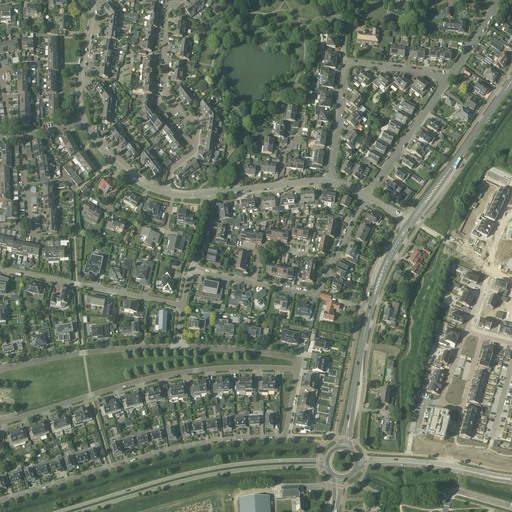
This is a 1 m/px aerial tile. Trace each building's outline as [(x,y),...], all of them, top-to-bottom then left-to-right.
[(54,9),(54,6),(66,6),(66,0),(53,0),(54,2),(48,3),(49,10),(54,9)] [(148,8),(147,10),(159,11),(160,5),(157,5),(158,1),(148,0),(146,0),(146,3),(152,4),(152,7),(150,8),(148,8)] [(204,4),(198,0),(196,2),(195,1),(194,2),(193,1),(190,3),(196,10),(198,8),(200,11),(205,7),(203,5),(204,4)] [(104,9),(108,14),(114,9),(115,8),(117,6),(116,5),(114,7),(115,7),(114,8),(109,2),(106,4),(108,6),(104,9)] [(194,12),(196,10),(190,3),(187,5),(189,8),(185,11),(191,18),(196,14),(194,12)] [(32,18),(32,14),(41,14),(41,5),(28,6),(28,11),(23,11),(23,19),(28,19),(28,18),(32,18)] [(119,8),(117,6),(115,8),(114,9),(108,14),(110,17),(121,14),(122,14),(118,10),(117,11),(116,10),(116,11),(115,10),(116,9),(116,10),(119,8)] [(453,18),(454,9),(445,8),(444,17),(453,18)] [(0,21),(10,22),(10,24),(15,24),(15,17),(10,17),(10,12),(1,12),(1,15),(0,15),(0,21)] [(121,14),(110,17),(110,22),(118,23),(119,23),(122,23),(122,21),(120,21),(121,14)] [(66,36),(66,31),(69,31),(68,19),(60,19),(60,31),(51,31),(51,35),(58,36),(66,36)] [(178,23),(177,28),(187,29),(187,23),(187,21),(187,20),(176,19),(175,23),(178,23)] [(458,32),(458,33),(464,33),(465,21),(459,21),(459,22),(444,21),(444,30),(458,32)] [(187,29),(177,28),(177,33),(174,32),(173,37),(182,38),(183,35),(186,35),(187,29)] [(358,32),(357,42),(377,44),(378,30),(373,29),(373,33),(358,32)] [(324,45),(323,51),(330,51),(330,48),(335,49),(336,44),(337,44),(337,40),(334,40),(328,40),(327,45),(325,44),(324,45)] [(494,40),(492,43),(501,49),(503,46),(511,52),(511,42),(510,42),(508,45),(507,44),(507,45),(501,41),(500,43),(494,40)] [(178,50),(187,51),(188,48),(191,48),(192,42),(182,41),(181,46),(179,45),(178,50)] [(499,52),(501,49),(492,43),(490,46),(499,52)] [(407,54),(408,48),(408,45),(398,44),(398,47),(398,48),(397,57),(403,58),(404,54),(407,54)] [(152,47),(140,45),(140,48),(142,48),(143,46),(144,47),(143,52),(138,51),(138,54),(147,56),(147,52),(151,53),(152,47)] [(389,56),(397,57),(398,48),(393,48),(393,46),(391,46),(389,56)] [(413,49),(408,48),(407,54),(410,54),(409,58),(416,59),(417,50),(413,50),(413,49)] [(427,56),(427,50),(424,50),(424,51),(419,51),(420,49),(417,49),(417,50),(416,59),(423,60),(423,56),(427,56)] [(430,51),(427,50),(427,56),(429,57),(429,59),(436,60),(437,51),(433,51),(433,49),(430,49),(430,51)] [(479,56),(481,52),(485,54),(486,53),(481,49),(475,58),(482,63),(484,60),(479,56)] [(187,54),(187,51),(178,50),(177,54),(180,54),(180,59),(189,60),(190,54),(187,54)] [(330,51),(323,51),(322,56),(323,57),(325,57),(325,61),(336,62),(336,61),(337,61),(337,58),(336,57),(337,55),(329,54),(330,51)] [(498,60),(505,65),(508,61),(506,60),(508,58),(501,53),(499,56),(500,57),(498,60)] [(502,68),(505,65),(498,60),(496,63),(489,58),(487,61),(499,70),(501,67),(502,68)] [(336,62),(325,61),(324,64),(322,64),(321,65),(321,70),(327,71),(327,68),(335,69),(335,67),(336,67),(337,63),(336,63),(336,62)] [(175,73),(184,74),(185,68),(182,67),(183,63),(181,63),(181,64),(173,63),(172,68),(175,68),(175,73)] [(485,78),(492,83),(497,76),(490,71),(487,69),(483,76),(485,78)] [(327,71),(321,70),(320,76),(321,77),(323,77),(322,81),(333,82),(333,81),(334,81),(335,77),(334,77),(334,75),(327,74),(327,71)] [(183,82),(184,74),(175,73),(174,77),(171,77),(171,81),(182,83),(183,82)] [(359,87),(362,84),(368,76),(363,73),(360,77),(358,75),(353,81),(359,87)] [(371,79),(368,76),(362,84),(368,89),(372,84),(377,77),(375,75),(371,79)] [(379,79),(377,77),(372,84),(378,89),(380,86),(386,78),(382,75),(379,79)] [(390,81),(386,78),(380,86),(387,91),(390,86),(396,79),(393,77),(390,81)] [(398,81),(396,79),(390,86),(397,91),(399,88),(405,80),(401,77),(398,81)] [(409,83),(405,80),(399,88),(405,93),(409,88),(414,81),(412,79),(409,83)] [(416,83),(414,81),(409,88),(415,93),(424,82),(420,79),(416,83)] [(333,82),(322,81),(322,84),(320,84),(319,85),(318,90),(324,91),(325,88),(332,89),(333,87),(334,83),(333,83),(333,82)] [(428,86),(424,82),(415,93),(422,98),(427,91),(425,89),(428,86)] [(484,96),(485,95),(486,94),(487,93),(487,91),(488,90),(476,82),(476,83),(475,82),(471,87),(475,89),(474,90),(477,92),(478,91),(484,96)] [(96,90),(99,93),(106,88),(107,86),(105,84),(103,84),(102,84),(101,84),(92,91),(93,93),(95,91),(96,90)] [(181,101),(189,95),(187,93),(189,91),(185,86),(178,92),(181,95),(178,97),(181,101)] [(109,91),(106,88),(99,93),(102,98),(112,91),(111,89),(109,91)] [(324,91),(318,90),(317,95),(318,97),(320,97),(320,101),(331,102),(331,101),(332,101),(332,97),(331,97),(332,95),(324,94),(324,91)] [(360,106),(365,99),(354,90),(352,93),(355,96),(352,100),(360,106)] [(112,91),(102,98),(105,102),(113,99),(109,94),(110,93),(111,94),(113,92),(112,91)] [(448,97),(457,103),(459,100),(450,93),(448,97)] [(190,97),(189,95),(181,101),(184,104),(186,102),(189,106),(197,100),(193,95),(190,97)] [(465,105),(474,111),(475,108),(476,109),(477,109),(477,108),(478,108),(478,107),(478,106),(478,105),(477,105),(474,103),(475,103),(474,102),(474,101),(471,99),(471,100),(469,98),(465,105)] [(115,99),(113,99),(105,102),(104,106),(116,107),(117,101),(117,99),(115,99)] [(201,111),(203,114),(211,109),(209,106),(211,104),(208,99),(200,105),(203,109),(201,111)] [(353,107),(351,109),(358,114),(363,108),(360,106),(352,100),(349,104),(353,107)] [(393,110),(399,113),(403,115),(405,112),(411,116),(415,108),(406,103),(407,102),(403,100),(399,107),(398,107),(394,107),(393,110)] [(331,102),(320,101),(319,104),(317,104),(316,105),(315,110),(322,111),(322,108),(330,109),(330,107),(331,107),(331,103),(331,102)] [(142,103),(139,103),(139,105),(142,105),(142,104),(143,104),(142,111),(151,109),(151,104),(143,103),(142,103)] [(287,114),(296,115),(297,109),(290,108),(290,107),(290,106),(289,105),(286,104),(285,105),(284,109),(285,110),(285,111),(287,111),(287,114)] [(466,123),(467,122),(468,122),(470,119),(471,119),(472,117),(471,116),(464,111),(465,110),(462,107),(456,115),(457,118),(461,121),(463,121),(463,120),(466,123)] [(153,112),(151,109),(142,111),(139,112),(143,116),(143,117),(142,118),(143,120),(153,112)] [(211,109),(203,114),(205,117),(206,116),(207,117),(208,116),(210,118),(217,117),(216,116),(219,114),(215,109),(213,111),(211,109)] [(353,114),(350,118),(357,124),(358,124),(362,118),(358,114),(351,109),(349,111),(353,114)] [(322,111),(315,110),(315,115),(316,117),(318,117),(317,122),(326,123),(326,124),(329,124),(329,120),(328,120),(329,115),(321,114),(322,111)] [(148,118),(151,122),(157,117),(153,112),(143,120),(145,121),(147,119),(147,118),(148,118)] [(392,119),(390,122),(396,125),(398,123),(404,126),(408,118),(403,115),(399,113),(395,121),(392,119)] [(293,122),(293,125),(299,126),(299,123),(295,122),(296,115),(287,114),(286,121),(293,122)] [(160,121),(157,117),(151,122),(154,126),(164,119),(163,117),(160,119),(161,120),(160,121)] [(206,126),(216,127),(221,128),(222,125),(219,122),(220,118),(217,118),(217,117),(210,118),(210,122),(209,122),(208,123),(207,123),(206,126)] [(350,125),(349,127),(355,133),(361,126),(358,124),(357,124),(350,118),(347,122),(350,125)] [(439,129),(442,131),(446,125),(437,118),(435,121),(433,119),(428,127),(436,133),(439,129)] [(164,119),(154,126),(153,128),(156,132),(164,126),(161,122),(162,122),(163,122),(166,120),(164,119)] [(381,130),(385,133),(389,135),(390,133),(397,136),(401,128),(396,125),(390,122),(389,121),(387,127),(381,129),(381,130)] [(166,136),(173,131),(176,129),(175,127),(173,129),(172,130),(169,126),(163,131),(162,131),(162,132),(165,136),(166,136)] [(216,127),(206,126),(206,130),(209,130),(208,135),(218,136),(218,130),(215,130),(216,127)] [(109,138),(110,139),(120,132),(116,127),(109,132),(113,136),(112,137),(111,136),(109,138)] [(350,132),(347,136),(355,142),(360,136),(355,133),(349,127),(347,130),(350,132)] [(177,130),(176,129),(173,131),(166,136),(170,141),(177,136),(173,132),(175,131),(175,132),(177,130)] [(280,138),(279,140),(281,140),(281,141),(287,142),(288,139),(284,138),(284,132),(275,130),(274,137),(280,138)] [(317,133),(316,140),(325,141),(327,131),(315,130),(315,133),(317,133)] [(123,137),(120,132),(110,139),(111,141),(113,139),(114,138),(117,142),(119,140),(123,137)] [(63,143),(72,139),(69,133),(65,136),(60,138),(63,143)] [(376,142),(378,143),(382,145),(383,142),(390,146),(394,138),(389,135),(385,133),(381,140),(378,139),(376,142)] [(428,145),(430,141),(432,143),(437,137),(431,133),(429,136),(424,133),(419,139),(428,145)] [(125,135),(123,137),(119,140),(122,144),(121,145),(120,144),(118,146),(119,147),(123,145),(129,140),(125,135)] [(218,136),(208,135),(208,140),(205,139),(204,144),(213,145),(214,142),(217,142),(218,136)] [(169,146),(171,148),(180,141),(177,136),(170,141),(173,144),(169,146)] [(358,145),(355,142),(347,136),(344,140),(348,143),(346,146),(353,151),(358,145)] [(63,143),(66,148),(74,143),(72,139),(63,143)] [(133,145),(129,140),(123,145),(119,147),(121,149),(123,147),(122,146),(123,146),(126,150),(133,145)] [(325,141),(316,140),(315,147),(313,146),(312,149),(324,150),(324,148),(325,148),(325,141)] [(184,145),(180,141),(171,148),(172,149),(169,151),(172,155),(174,153),(176,156),(177,154),(178,155),(184,150),(182,147),(184,145)] [(422,159),(425,154),(428,149),(418,142),(411,151),(422,159)] [(66,148),(68,153),(77,148),(74,143),(66,148)] [(369,151),(371,152),(375,155),(377,152),(383,155),(387,147),(382,145),(378,143),(374,150),(371,149),(369,151)] [(134,144),(133,145),(126,150),(129,153),(125,155),(127,157),(135,150),(140,147),(138,145),(136,147),(134,144)] [(204,144),(204,147),(205,147),(205,148),(207,148),(207,150),(206,149),(206,152),(212,155),(217,158),(217,157),(218,156),(218,155),(218,154),(218,153),(215,152),(216,148),(213,148),(213,145),(204,144)] [(141,149),(140,147),(135,150),(127,157),(128,158),(131,156),(134,159),(141,153),(139,150),(141,149)] [(272,155),(273,148),(264,147),(263,154),(270,155),(270,158),(276,158),(276,155),(272,155)] [(79,153),(77,148),(68,153),(71,158),(79,153)] [(324,150),(312,149),(312,153),(314,153),(313,159),(323,160),(324,154),(323,154),(324,150)] [(75,158),(78,163),(86,157),(83,152),(75,158)] [(136,168),(151,157),(154,155),(152,153),(149,155),(147,152),(141,157),(143,160),(135,167),(136,168)] [(217,158),(212,155),(206,152),(204,153),(205,153),(204,154),(203,152),(202,153),(201,152),(198,154),(200,157),(197,159),(201,163),(202,164),(202,165),(203,165),(204,165),(205,164),(206,164),(207,164),(208,163),(209,163),(208,162),(211,159),(213,162),(214,161),(215,160),(216,160),(216,159),(217,158)] [(380,157),(375,155),(371,152),(367,160),(364,159),(363,160),(362,161),(362,162),(368,165),(370,162),(376,165),(380,157)] [(411,155),(410,158),(407,157),(402,164),(411,170),(416,163),(419,165),(421,162),(411,155)] [(86,157),(78,163),(82,167),(89,161),(86,157)] [(154,162),(151,157),(136,168),(138,170),(146,164),(148,167),(154,162)] [(289,169),(296,170),(297,161),(291,160),(291,158),(288,157),(286,168),(289,169)] [(323,160),(313,159),(313,165),(310,165),(310,168),(316,169),(316,166),(322,167),(323,160)] [(304,162),(297,161),(296,170),(303,171),(306,171),(307,160),(304,162)] [(89,161),(82,167),(85,171),(93,165),(89,161)] [(158,167),(152,172),(155,177),(162,172),(160,170),(165,166),(167,168),(170,166),(166,161),(161,165),(159,166),(158,167)] [(187,162),(195,172),(196,171),(197,171),(199,169),(199,168),(194,162),(191,164),(189,161),(187,162)] [(156,164),(154,162),(148,167),(152,172),(158,167),(159,166),(161,165),(159,162),(156,164)] [(187,168),(185,169),(190,175),(190,176),(195,173),(195,172),(187,162),(185,163),(187,166),(187,168)] [(241,175),(248,176),(249,167),(242,166),(243,164),(239,163),(239,169),(242,170),(241,175)] [(258,172),(259,163),(255,163),(253,164),(253,168),(249,167),(248,176),(254,177),(255,171),(258,172)] [(269,164),(259,163),(258,172),(261,172),(261,173),(268,174),(269,164)] [(276,165),(269,164),(268,174),(274,175),(275,169),(278,169),(279,164),(276,163),(276,165)] [(355,172),(357,167),(358,166),(355,164),(353,167),(346,163),(341,172),(349,176),(352,170),(355,172)] [(66,172),(71,168),(67,164),(63,167),(66,172)] [(96,170),(93,165),(85,171),(88,176),(96,170)] [(365,171),(357,167),(355,172),(352,176),(360,181),(363,175),(366,176),(369,170),(366,169),(365,171)] [(179,168),(178,169),(179,172),(180,173),(185,179),(190,175),(185,169),(183,170),(181,170),(179,168)] [(177,185),(185,179),(180,173),(179,172),(178,169),(176,171),(178,174),(175,176),(176,178),(173,180),(177,185)] [(402,182),(404,179),(407,180),(411,174),(406,170),(404,173),(398,170),(396,173),(397,173),(395,177),(402,182)] [(78,177),(73,181),(78,186),(83,182),(78,177)] [(110,191),(114,187),(111,184),(113,182),(108,178),(107,180),(106,179),(98,187),(106,194),(109,190),(110,191)] [(397,192),(399,193),(403,187),(397,183),(395,186),(389,183),(385,189),(393,193),(395,195),(397,192)] [(501,189),(498,194),(506,198),(509,193),(501,189)] [(139,215),(143,205),(139,202),(141,199),(136,197),(129,193),(124,202),(135,208),(136,208),(137,209),(135,213),(139,215)] [(301,201),(297,202),(298,207),(298,209),(304,208),(304,203),(307,203),(307,193),(300,194),(301,201)] [(314,206),(317,206),(318,199),(314,199),(313,193),(307,193),(307,203),(311,202),(311,206),(314,206)] [(320,206),(323,206),(324,203),(327,203),(329,194),(322,193),(322,197),(318,197),(318,199),(317,206),(320,206)] [(336,196),(329,194),(327,203),(331,204),(330,208),(336,209),(338,202),(335,201),(336,196)] [(498,194),(496,199),(504,203),(506,198),(498,194)] [(281,205),(277,205),(278,207),(278,208),(278,212),(282,212),(282,211),(285,210),(284,207),(288,206),(287,202),(287,197),(280,198),(281,205)] [(287,202),(288,206),(292,206),(292,210),(298,209),(298,207),(297,202),(294,202),(293,197),(287,197),(287,202)] [(344,208),(342,213),(345,215),(351,201),(344,198),(340,206),(344,208)] [(278,207),(277,205),(274,206),(274,199),(267,200),(268,209),(272,208),(273,212),(275,212),(275,213),(278,212),(278,208),(278,207)] [(496,199),(493,204),(502,207),(504,203),(496,199)] [(254,200),(247,201),(248,208),(248,211),(255,210),(255,213),(259,213),(258,208),(258,205),(255,206),(254,200)] [(258,208),(259,213),(259,214),(265,213),(265,209),(268,209),(267,200),(261,200),(262,207),(258,208)] [(241,207),(238,208),(240,224),(245,224),(245,221),(243,222),(242,212),(248,211),(248,208),(247,201),(241,202),(241,207)] [(229,213),(232,213),(231,206),(232,206),(231,202),(225,203),(226,207),(219,208),(220,214),(229,213)] [(93,206),(87,203),(84,210),(89,213),(86,219),(89,220),(90,218),(97,222),(102,213),(92,208),(93,206)] [(145,205),(143,210),(147,212),(148,211),(153,212),(152,215),(156,216),(155,219),(159,220),(160,217),(162,212),(158,211),(160,206),(151,204),(150,204),(147,203),(146,205),(145,205)] [(493,204),(491,208),(499,212),(502,207),(493,204)] [(491,208),(489,213),(497,217),(499,212),(491,208)] [(186,211),(179,210),(178,223),(185,224),(185,223),(188,223),(187,225),(194,226),(195,222),(193,221),(192,221),(193,217),(186,216),(186,211)] [(220,214),(221,221),(227,220),(228,224),(234,224),(233,219),(232,213),(229,213),(220,214)] [(374,224),(376,220),(379,222),(382,217),(376,214),(375,216),(369,213),(365,219),(374,224)] [(489,213),(486,218),(494,222),(497,217),(489,213)] [(480,217),(479,220),(482,222),(480,226),(490,231),(490,230),(491,231),(493,228),(492,227),(492,226),(485,223),(487,220),(480,217)] [(111,219),(107,228),(114,230),(115,228),(123,231),(124,229),(126,229),(127,229),(128,226),(128,225),(125,225),(126,224),(122,222),(123,221),(118,219),(118,221),(114,219),(114,221),(111,219)] [(291,238),(296,239),(299,225),(297,224),(296,229),(293,229),(291,238)] [(225,235),(228,235),(230,226),(222,225),(222,228),(218,227),(218,228),(217,233),(225,235)] [(358,233),(367,237),(368,234),(371,235),(373,230),(365,226),(364,229),(361,227),(358,233)] [(474,230),(472,234),(478,237),(480,233),(487,237),(488,236),(489,236),(490,233),(489,232),(490,231),(480,226),(478,226),(475,230),(474,230)] [(240,241),(245,242),(247,233),(242,232),(243,230),(241,229),(242,228),(239,227),(238,235),(241,236),(240,241)] [(265,239),(271,240),(273,231),(273,228),(271,227),(270,231),(267,230),(265,239)] [(157,244),(158,241),(155,240),(157,234),(151,232),(151,231),(143,229),(141,236),(147,238),(145,245),(148,246),(148,247),(152,248),(153,245),(151,245),(152,243),(157,244)] [(306,231),(304,231),(302,240),(307,241),(308,236),(311,236),(312,230),(307,229),(306,231)] [(219,240),(219,243),(226,245),(228,235),(225,235),(217,233),(216,240),(219,240)] [(358,233),(355,240),(358,241),(357,244),(358,244),(364,247),(365,248),(367,243),(365,241),(367,237),(358,233)] [(191,236),(183,234),(182,238),(178,237),(177,239),(169,237),(168,241),(170,241),(167,251),(174,253),(175,250),(181,252),(184,241),(189,242),(191,236)] [(58,242),(58,247),(58,249),(59,259),(59,262),(60,262),(60,259),(65,259),(69,259),(68,249),(64,249),(62,249),(62,247),(60,247),(60,242),(58,242)] [(351,245),(348,251),(356,255),(358,251),(362,253),(364,247),(358,244),(356,248),(351,245)] [(208,255),(216,257),(217,254),(220,255),(222,248),(221,248),(218,248),(216,247),(215,250),(209,249),(208,255)] [(412,258),(421,263),(426,255),(426,254),(428,255),(430,252),(424,249),(422,252),(424,253),(421,256),(415,253),(412,258)] [(238,259),(248,261),(249,256),(243,255),(244,251),(237,250),(236,256),(239,257),(238,259)] [(348,251),(345,257),(350,259),(349,262),(355,265),(358,260),(354,258),(356,255),(348,251)] [(215,263),(216,257),(208,255),(207,261),(213,262),(212,265),(220,267),(220,264),(215,263)] [(85,270),(84,275),(89,277),(90,274),(93,275),(93,276),(94,275),(97,276),(97,277),(98,276),(100,276),(103,259),(96,257),(95,263),(92,263),(91,267),(85,266),(84,270),(85,270)] [(419,272),(422,266),(420,265),(421,263),(412,258),(409,262),(415,266),(414,269),(419,272)] [(308,266),(316,268),(317,262),(310,261),(310,259),(307,259),(307,263),(309,264),(308,266)] [(134,269),(133,277),(136,278),(136,279),(141,280),(141,282),(144,283),(145,281),(149,281),(153,264),(145,262),(143,270),(139,268),(138,270),(134,269)] [(339,269),(347,273),(350,267),(352,268),(353,265),(348,263),(346,266),(342,263),(341,264),(340,264),(339,267),(339,268),(339,269)] [(266,275),(271,276),(272,272),(273,267),(274,264),(272,264),(272,267),(267,266),(266,275)] [(122,280),(123,275),(128,276),(131,266),(125,265),(123,272),(120,272),(120,271),(116,271),(112,270),(110,279),(114,280),(114,281),(118,282),(118,280),(121,281),(122,280)] [(246,272),(247,267),(237,265),(236,270),(234,270),(233,273),(241,275),(242,271),(246,272)] [(171,269),(173,270),(172,278),(176,279),(176,277),(179,277),(180,272),(175,272),(175,267),(172,266),(171,269)] [(292,268),(291,271),(289,270),(287,279),(292,280),(293,275),(296,276),(298,269),(292,268)] [(344,278),(347,273),(339,269),(338,269),(336,272),(337,273),(336,274),(341,276),(340,279),(345,282),(347,279),(344,278)] [(165,282),(163,290),(165,290),(165,292),(169,293),(170,291),(171,292),(172,291),(173,291),(173,288),(172,288),(173,283),(169,282),(169,278),(170,278),(172,271),(165,270),(163,277),(164,277),(163,281),(165,282)] [(463,279),(462,282),(467,285),(469,282),(476,285),(479,278),(474,277),(474,276),(471,275),(466,273),(464,279),(463,279)] [(347,284),(339,281),(338,284),(335,282),(332,289),(336,291),(336,292),(339,294),(341,289),(344,290),(347,284)] [(497,281),(494,287),(499,289),(497,294),(503,297),(508,285),(507,285),(507,284),(504,282),(503,283),(497,281)] [(199,285),(197,296),(201,297),(208,299),(209,299),(212,283),(204,282),(204,286),(199,285)] [(212,283),(209,299),(216,300),(220,301),(223,290),(218,289),(219,285),(212,283)] [(44,292),(41,291),(42,287),(28,284),(26,293),(35,294),(34,299),(43,301),(44,292)] [(238,305),(238,304),(239,300),(240,298),(242,296),(243,294),(241,291),(239,291),(239,288),(238,286),(235,286),(233,287),(232,290),(233,292),(235,292),(234,295),(233,294),(231,296),(230,298),(229,303),(238,305)] [(461,288),(460,292),(464,293),(462,298),(461,298),(471,302),(474,297),(466,294),(467,291),(461,288)] [(65,307),(66,304),(67,305),(68,301),(69,301),(70,297),(69,296),(70,292),(62,290),(60,297),(58,297),(58,296),(52,295),(50,303),(56,304),(56,302),(59,302),(59,303),(61,304),(60,306),(61,307),(64,308),(65,307)] [(254,299),(255,301),(258,301),(257,304),(259,306),(261,307),(264,305),(264,303),(262,300),(261,300),(262,298),(263,298),(265,297),(266,294),(264,292),(262,291),(259,293),(259,295),(257,295),(254,296),(254,299)] [(239,300),(238,304),(242,305),(244,308),(247,308),(249,307),(249,304),(249,303),(248,302),(247,302),(247,299),(249,300),(251,298),(251,296),(250,293),(247,292),(245,294),(244,297),(242,296),(240,298),(239,300)] [(489,301),(487,304),(488,304),(488,305),(494,308),(498,297),(492,294),(489,301)] [(88,299),(87,303),(90,304),(90,305),(104,308),(102,316),(107,317),(107,316),(112,317),(114,307),(108,305),(108,306),(105,305),(106,299),(92,296),(92,298),(88,297),(87,299),(88,299)] [(290,312),(291,307),(287,306),(288,301),(286,301),(287,298),(276,296),(275,304),(282,306),(281,311),(286,312),(286,311),(290,312)] [(456,302),(455,306),(461,308),(462,305),(469,308),(471,302),(461,298),(462,298),(459,297),(457,303),(456,302)] [(143,319),(144,314),(139,313),(139,314),(137,313),(138,305),(134,304),(134,305),(129,304),(129,303),(124,302),(124,307),(125,307),(124,311),(130,312),(134,313),(134,316),(138,318),(143,319)] [(310,318),(312,309),(305,307),(306,304),(298,302),(296,316),(302,317),(303,316),(310,318)] [(333,322),(335,315),(332,315),(333,309),(336,310),(339,310),(340,306),(335,305),(335,304),(328,302),(327,306),(328,306),(326,313),(325,313),(323,319),(333,322)] [(386,310),(385,316),(396,318),(399,305),(393,303),(392,306),(395,307),(394,312),(386,310)] [(155,318),(155,326),(156,327),(159,327),(159,331),(166,331),(167,313),(166,313),(162,313),(162,310),(162,309),(156,309),(156,313),(160,313),(159,319),(155,318)] [(452,314),(450,320),(462,325),(464,319),(456,316),(458,313),(452,310),(450,314),(452,314)] [(390,327),(395,328),(396,324),(397,318),(396,318),(385,316),(384,321),(391,323),(390,327)] [(122,335),(132,334),(132,335),(136,335),(136,334),(139,334),(139,327),(142,327),(142,320),(135,320),(135,325),(131,325),(132,328),(122,329),(122,335)] [(204,334),(205,334),(205,321),(199,320),(199,321),(200,321),(199,323),(190,322),(189,330),(197,330),(197,332),(197,333),(201,334),(204,334)] [(227,335),(233,336),(234,328),(232,327),(232,325),(228,325),(228,321),(217,320),(215,334),(216,334),(216,335),(224,335),(224,334),(227,334),(227,335)] [(481,320),(478,327),(483,329),(483,328),(489,330),(492,324),(481,320)] [(501,323),(499,334),(505,335),(508,325),(501,323)] [(74,334),(72,326),(67,326),(67,327),(65,327),(64,325),(57,326),(57,328),(55,328),(57,336),(58,336),(59,342),(64,342),(70,341),(70,335),(69,335),(74,334)] [(92,330),(93,338),(102,337),(102,334),(108,334),(107,326),(96,327),(96,329),(92,330)] [(446,331),(444,336),(445,336),(457,340),(457,341),(459,335),(451,332),(453,329),(447,327),(445,330),(446,331)] [(33,343),(34,349),(40,347),(39,347),(46,345),(44,338),(50,337),(48,329),(43,330),(44,330),(45,332),(41,333),(42,337),(32,339),(33,342),(32,342),(32,343),(33,343)] [(247,331),(245,331),(244,337),(246,337),(246,338),(255,339),(255,338),(260,338),(260,333),(264,334),(263,337),(268,338),(269,330),(264,329),(264,331),(261,330),(261,329),(256,329),(256,330),(252,329),(252,330),(247,330),(247,331)] [(283,332),(281,342),(287,343),(287,342),(292,343),(291,344),(297,345),(299,338),(308,340),(309,334),(301,332),(300,336),(299,336),(293,334),(293,335),(289,334),(283,332)] [(440,340),(439,344),(446,346),(447,343),(455,346),(457,341),(457,340),(445,336),(443,341),(440,340)] [(1,341),(4,354),(8,353),(8,354),(23,351),(21,343),(7,347),(5,340),(1,341)] [(314,341),(312,348),(324,350),(325,343),(314,341)] [(485,347),(483,353),(483,352),(492,355),(494,349),(490,348),(486,347),(485,347)] [(435,361),(433,364),(441,367),(442,364),(447,366),(448,363),(449,360),(451,355),(444,353),(442,358),(439,357),(437,362),(435,361)] [(315,358),(314,365),(324,367),(326,361),(328,361),(329,358),(322,357),(322,360),(315,358)] [(480,366),(479,367),(480,367),(481,367),(485,368),(484,371),(490,373),(491,369),(489,369),(490,363),(481,361),(480,364),(479,366),(480,366)] [(314,365),(313,371),(319,372),(319,375),(325,376),(325,373),(323,373),(324,367),(314,365)] [(434,371),(432,377),(433,377),(443,380),(445,375),(434,371)] [(306,376),(305,382),(316,384),(317,378),(306,376)] [(433,377),(432,382),(441,385),(442,385),(443,380),(433,377)] [(269,380),(268,392),(278,393),(278,385),(274,385),(275,380),(268,379),(268,380),(269,380)] [(213,394),(223,393),(222,380),(219,380),(219,381),(216,381),(216,385),(213,386),(213,394)] [(222,380),(223,393),(232,392),(232,384),(229,385),(228,381),(225,381),(225,380),(222,380)] [(236,392),(245,392),(245,380),(239,380),(239,384),(236,384),(236,392)] [(245,380),(245,392),(245,393),(255,393),(255,384),(252,384),(251,380),(245,380)] [(268,394),(268,392),(269,380),(268,380),(262,380),(262,384),(259,384),(258,394),(268,394)] [(199,383),(201,395),(210,394),(209,386),(206,386),(205,382),(199,383)] [(305,382),(304,388),(311,390),(311,393),(317,394),(318,390),(315,390),(316,384),(305,382)] [(430,386),(440,390),(442,385),(441,385),(432,382),(430,386)] [(201,396),(201,395),(199,383),(193,384),(193,388),(190,388),(191,396),(194,396),(194,397),(201,396)] [(176,387),(178,398),(178,400),(188,398),(186,389),(183,389),(182,385),(176,387)] [(429,386),(427,391),(438,395),(440,390),(430,386),(429,386)] [(169,400),(178,398),(176,387),(170,388),(171,392),(167,392),(169,400)] [(393,414),(394,407),(392,407),(394,399),(390,398),(391,390),(382,388),(379,404),(389,406),(388,413),(393,414)] [(153,390),(156,402),(165,400),(163,393),(160,393),(159,390),(157,390),(156,389),(153,390)] [(156,404),(156,402),(153,390),(150,391),(150,392),(147,392),(148,396),(145,397),(147,405),(150,404),(150,405),(156,404)] [(303,394),(301,400),(313,402),(314,397),(316,397),(317,394),(311,393),(310,396),(303,394)] [(131,397),(134,410),(143,407),(141,398),(138,399),(137,395),(131,397)] [(125,412),(134,410),(131,397),(125,398),(126,402),(123,403),(125,412)] [(301,400),(300,406),(308,408),(307,411),(313,412),(314,409),(311,408),(313,402),(301,400)] [(109,403),(112,414),(121,412),(119,404),(116,405),(114,401),(109,403)] [(112,414),(109,403),(108,402),(102,404),(104,409),(101,410),(103,417),(112,414)] [(469,407),(467,413),(467,412),(476,415),(478,410),(480,410),(481,407),(475,405),(474,408),(469,407)] [(83,423),(92,421),(90,413),(87,414),(85,409),(79,411),(79,412),(83,423)] [(299,413),(298,419),(309,421),(310,415),(313,416),(313,412),(307,411),(306,414),(299,413)] [(434,411),(428,434),(435,436),(434,438),(444,441),(450,420),(447,420),(449,414),(448,414),(441,412),(441,413),(434,411)] [(84,425),(83,423),(79,412),(74,414),(75,418),(72,419),(74,428),(84,425)] [(277,421),(277,412),(273,412),(273,414),(265,414),(266,428),(267,428),(267,429),(273,428),(273,422),(277,421)] [(249,419),(249,415),(249,413),(244,414),(244,416),(235,416),(235,420),(235,424),(235,427),(245,427),(245,423),(249,423),(249,419)] [(258,415),(249,415),(249,419),(249,423),(249,426),(259,426),(259,422),(263,422),(263,413),(258,413),(258,415)] [(235,420),(235,416),(235,415),(234,415),(230,415),(230,417),(222,418),(224,431),(226,431),(226,432),(232,431),(231,424),(235,424),(235,420)] [(215,419),(206,420),(207,427),(207,431),(217,429),(217,426),(221,425),(220,416),(215,417),(215,419)] [(58,418),(62,431),(71,429),(68,420),(65,421),(64,417),(61,418),(61,417),(58,418)] [(53,434),(62,431),(58,418),(55,419),(55,420),(52,420),(53,424),(50,425),(53,434)] [(207,427),(206,420),(206,418),(201,419),(201,421),(192,422),(193,430),(193,433),(203,431),(203,428),(207,427)] [(298,419),(297,425),(304,426),(303,429),(310,431),(310,427),(308,427),(309,421),(298,419)] [(189,430),(193,430),(192,422),(192,420),(187,421),(187,423),(180,424),(182,437),(184,437),(184,438),(190,437),(189,430)] [(393,421),(385,420),(383,434),(390,435),(393,421)] [(36,425),(40,438),(47,436),(46,435),(49,434),(47,426),(44,427),(43,423),(36,425)] [(31,441),(40,438),(36,425),(31,427),(32,431),(29,432),(31,441)] [(175,433),(179,432),(177,425),(166,427),(169,440),(170,440),(171,441),(176,440),(175,433)] [(159,429),(150,431),(149,431),(151,439),(152,442),(162,440),(161,436),(165,435),(163,426),(158,427),(159,429)] [(149,431),(150,431),(149,429),(146,430),(144,431),(145,432),(136,435),(137,442),(138,446),(148,443),(147,440),(151,439),(149,431)] [(15,432),(19,445),(28,442),(26,433),(23,434),(21,430),(15,432)] [(10,447),(19,445),(15,432),(9,434),(11,438),(7,438),(8,440),(9,443),(10,447)] [(136,435),(135,433),(130,435),(131,436),(122,439),(121,439),(124,446),(125,450),(134,447),(133,443),(137,442),(136,435)] [(121,439),(122,439),(121,437),(117,439),(117,440),(110,443),(114,455),(116,455),(116,456),(122,454),(120,448),(124,446),(121,439)] [(88,449),(90,457),(92,462),(94,462),(94,463),(100,461),(98,454),(102,453),(99,444),(95,446),(95,447),(88,449)] [(75,452),(77,461),(78,464),(88,461),(87,458),(90,457),(88,449),(87,450),(75,453),(75,452)] [(73,462),(77,461),(75,452),(70,453),(71,455),(64,457),(68,470),(69,469),(69,470),(75,468),(73,462)] [(48,462),(50,469),(51,472),(61,469),(60,466),(64,465),(61,456),(57,457),(57,459),(48,462)] [(44,463),(35,466),(37,473),(38,477),(48,474),(47,470),(50,469),(48,462),(48,460),(43,461),(44,463)] [(33,474),(37,473),(35,466),(23,469),(27,482),(29,482),(29,483),(35,481),(33,474)] [(20,478),(23,477),(21,468),(17,470),(17,471),(8,474),(11,485),(21,482),(20,478)] [(0,491),(6,490),(4,483),(8,482),(6,475),(0,476),(0,490),(0,491)] [(296,497),(296,500),(296,511),(304,511),(303,500),(301,500),(300,500),(299,487),(281,488),(282,498),(296,497)] [(239,498),(240,511),(270,511),(269,497),(239,498)]
